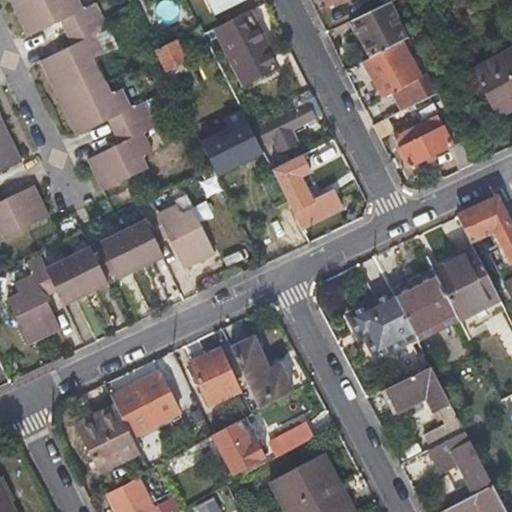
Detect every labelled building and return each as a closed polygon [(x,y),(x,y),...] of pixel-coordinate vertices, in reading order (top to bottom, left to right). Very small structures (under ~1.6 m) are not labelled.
[(88,161),(103,191),(147,170),(141,159),(154,153),(145,135),(157,129),(145,104),(133,110),(124,92),(114,97),(97,61),(107,56),(98,36),(109,31),(97,5),(85,10),(79,0),(12,0),(30,37),(61,22),(73,47),(42,62),(77,136),(109,121),(120,146),(88,161)] [(244,0),(209,0),(217,14),(244,0)] [(392,0),(354,19),(372,55),(381,51),(410,37),(401,19),(394,5),(392,0)] [(277,71),(248,12),(219,28),(249,86),(277,71)] [(200,26),(177,38),(182,50),(206,38),(204,35),(200,26)] [(177,38),(154,49),(160,61),(171,56),(179,71),(188,90),(200,84),(182,50),(177,38)] [(396,91),(405,109),(438,93),(429,75),(416,81),(408,64),(412,62),(403,46),(383,55),(381,51),(372,55),(367,58),(378,79),(383,77),(392,93),(396,91)] [(511,109),(511,49),(473,68),(497,117),(511,109)] [(160,61),(168,76),(179,71),(171,56),(160,61)] [(387,96),(392,93),(383,77),(378,79),(387,96)] [(315,115),(322,111),(314,97),(307,101),(309,103),(258,129),(265,142),(316,117),(315,115)] [(409,165),(461,140),(446,110),(395,136),(409,165)] [(0,233),(2,238),(47,217),(33,187),(0,202),(0,201),(0,172),(21,163),(0,119),(0,233)] [(271,170),(285,163),(279,153),(266,160),(271,170)] [(279,186),(300,228),(342,209),(331,186),(326,189),(328,194),(311,201),(299,176),(279,186)] [(511,225),(497,197),(457,217),(471,245),(494,232),(510,263),(511,262),(511,225)] [(9,297),(30,342),(58,329),(43,297),(55,291),(61,304),(106,284),(104,278),(115,273),(118,278),(161,258),(155,244),(168,238),(183,269),(215,255),(195,211),(183,217),(178,206),(157,216),(152,204),(138,210),(143,222),(100,242),(103,249),(92,254),(89,248),(45,268),(39,257),(26,263),(32,275),(12,283),(16,294),(9,297)] [(265,251),(278,246),(265,217),(252,224),(265,251)] [(474,252),(433,273),(456,318),(458,322),(500,301),(474,252)] [(433,273),(392,293),(416,339),(456,318),(433,273)] [(416,339),(392,293),(348,316),(357,334),(363,332),(367,340),(377,359),(416,339)] [(27,343),(30,342),(9,297),(7,298),(27,343)] [(461,327),(464,333),(506,312),(500,301),(458,322),(461,327)] [(363,332),(357,334),(362,343),(367,340),(363,332)] [(263,411),(290,396),(277,371),(271,374),(253,340),(233,350),(263,411)] [(241,390),(221,349),(190,364),(210,405),(241,390)] [(430,367),(382,392),(393,412),(429,393),(445,423),(423,435),(431,451),(465,434),(430,367)] [(155,376),(110,400),(116,410),(132,441),(177,417),(155,376)] [(132,441),(116,410),(78,430),(100,474),(139,454),(132,441)] [(240,422),(213,436),(234,475),(264,458),(256,442),(251,444),(240,422)] [(281,456),(312,440),(305,425),(284,436),(285,439),(275,445),(281,456)] [(431,451),(429,452),(437,468),(456,459),(461,466),(476,495),(490,488),(493,487),(465,434),(431,451)] [(200,443),(169,459),(175,470),(205,454),(200,443)] [(354,511),(326,456),(279,481),(293,510),(289,511),(354,511)] [(442,477),(461,466),(456,459),(437,468),(442,477)] [(116,511),(173,511),(179,509),(172,494),(167,497),(170,502),(155,510),(139,481),(109,497),(116,511)] [(289,511),(293,510),(279,481),(273,483),(287,511),(289,511)] [(0,511),(12,511),(0,487),(0,511)] [(505,511),(500,502),(498,503),(490,488),(476,495),(468,499),(452,507),(444,511),(480,511),(483,511),(505,511)] [(447,497),(452,507),(468,499),(462,489),(447,497)]
